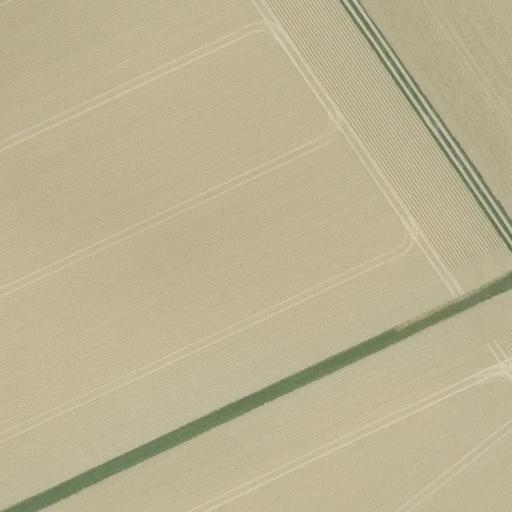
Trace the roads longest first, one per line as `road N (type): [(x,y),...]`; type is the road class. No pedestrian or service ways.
road 1 (track): [(36,511),(511,283)]
road 2 (track): [(346,0),(511,238)]
